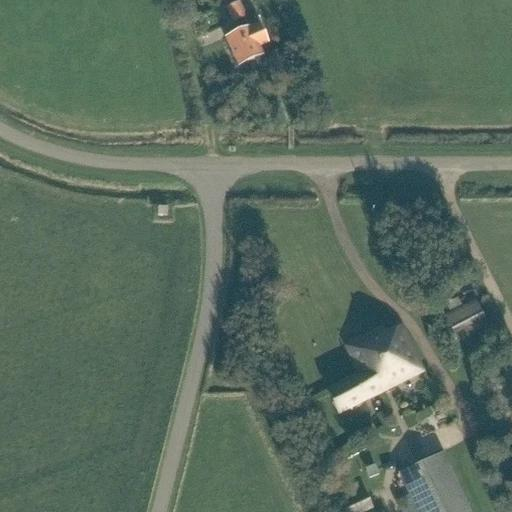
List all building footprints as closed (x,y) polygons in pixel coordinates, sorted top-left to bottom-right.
[(239,34),(225,40),(238,68),(262,58),(258,49),(268,44),(260,26),(250,30),(249,29),(248,30),(243,20),(245,19),(238,4),(226,10),(233,24),(234,24),(239,34)] [(450,314),(445,317),(454,335),(463,330),(467,339),(488,329),(474,302),(461,308),(457,299),(445,305),(450,314)] [(358,376),(325,392),(336,415),(422,374),(401,330),(384,338),(381,330),(344,348),(358,376)] [(468,511),(441,455),(397,476),(413,511),(468,511)] [(356,495),(341,502),(345,511),(369,511),(372,510),(364,491),(356,495)]
